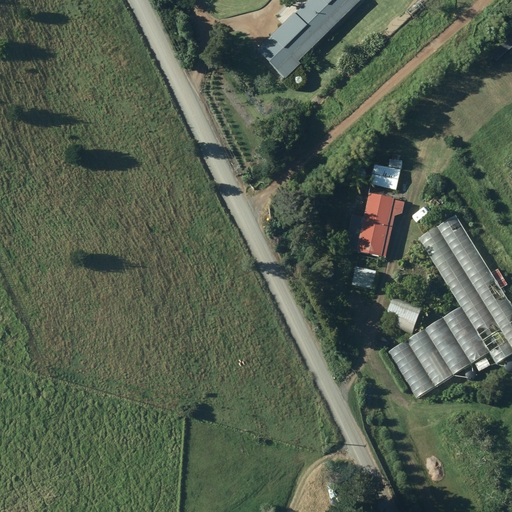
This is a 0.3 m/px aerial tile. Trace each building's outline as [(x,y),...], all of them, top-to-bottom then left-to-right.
[(309,0),(259,53),(286,78),(361,0),(309,0)] [(502,58),(511,48),(511,26),(491,46),(502,58)] [(399,169),(373,163),(369,183),(395,188),(399,169)] [(351,213),(344,247),(358,250),(350,290),(370,294),(378,254),(385,255),(393,214),(401,212),(404,201),(391,198),(392,196),(367,191),(362,216),(351,213)] [(511,308),(500,289),(490,273),(454,216),(418,238),(460,306),(388,350),(417,398),(473,363),(486,354),(489,352),(496,363),(511,352),(511,308)] [(490,273),(500,289),(508,283),(498,268),(490,273)] [(420,306),(391,295),(382,320),(392,324),(390,330),(404,336),(407,329),(411,331),(420,306)] [(486,354),(473,363),(480,373),(492,365),(486,354)]
